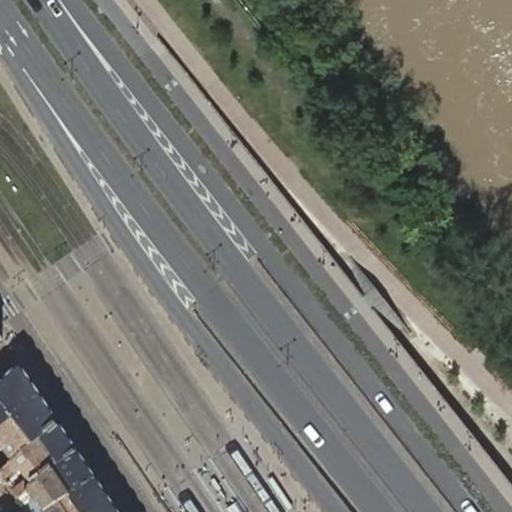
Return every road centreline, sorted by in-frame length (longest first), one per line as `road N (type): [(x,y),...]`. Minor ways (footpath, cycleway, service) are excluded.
road 1 (secondary): [(472,511),(70,0)]
road 2 (secondary): [(430,511),(215,240),(43,0)]
road 3 (secondary): [(0,7),(383,511)]
road 4 (secondary): [(0,35),(58,141),(130,246),(338,511)]
road 5 (residential): [(34,334),(152,511)]
